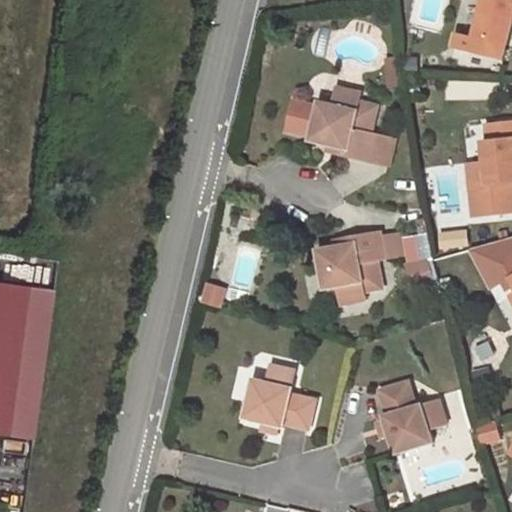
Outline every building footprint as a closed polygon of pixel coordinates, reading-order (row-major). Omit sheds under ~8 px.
[(511,0),(485,0),(482,14),(477,36),(508,44),(511,28),(511,0)] [(482,14),(476,12),(471,35),(477,36),(482,14)] [(477,36),(471,35),(459,32),(456,47),(505,59),(508,44),(477,36)] [(398,56),(386,57),(388,84),(400,84),(398,56)] [(337,85),(335,94),(362,100),(363,92),(337,85)] [(320,100),(312,139),(330,143),(345,146),(344,154),(374,161),(374,159),(380,135),(380,132),(373,131),(379,104),(362,100),(335,94),(333,103),(320,100)] [(489,139),(484,139),(486,160),(489,183),(472,185),(475,216),(511,212),(511,119),(488,122),(489,139)] [(380,135),(374,159),(392,163),(397,139),(380,135)] [(345,146),(330,143),(328,151),(344,154),(345,146)] [(469,161),(472,185),(489,183),(486,160),(469,161)] [(338,245),(319,249),(326,288),(339,285),(341,294),(367,289),(385,286),(380,260),(388,258),(387,254),(384,239),(382,229),(352,235),(353,242),(338,245)] [(336,238),(338,245),(353,242),(352,235),(336,238)] [(384,239),(387,254),(407,251),(404,235),(384,239)] [(434,279),(429,259),(409,264),(414,284),(423,282),(434,279)] [(434,279),(423,282),(426,291),(436,289),(434,279)] [(54,293),(0,285),(0,438),(34,443),(54,293)] [(367,289),(341,294),(342,303),(369,298),(367,289)] [(271,363),(269,371),(296,377),(297,369),(271,363)] [(282,425),(284,426),(285,422),(310,427),(317,398),(292,393),(296,377),(269,371),(267,380),(255,377),(246,417),(264,420),(282,425)] [(393,435),(398,453),(436,442),(432,429),(441,427),(433,401),(419,405),(411,381),(383,389),(390,413),(387,415),(387,417),(393,435)] [(442,398),(433,401),(441,427),(449,424),(442,398)] [(387,417),(380,420),(386,437),(393,435),(387,417)] [(282,425),(264,420),(262,428),(280,432),(282,425)]
